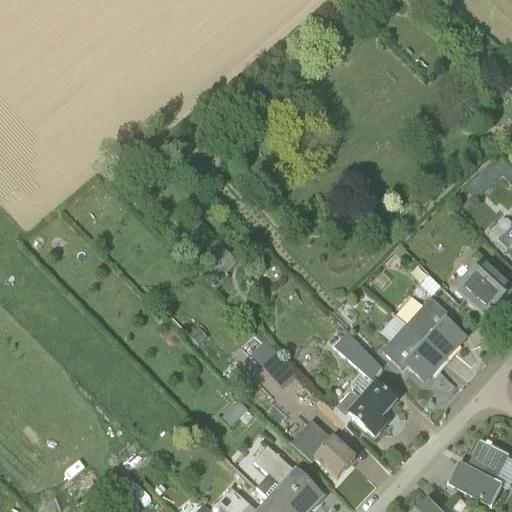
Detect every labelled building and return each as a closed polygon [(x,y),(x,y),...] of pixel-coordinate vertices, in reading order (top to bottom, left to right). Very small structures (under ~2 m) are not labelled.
[(511,167),(499,155),(466,190),(479,202),(502,177),(511,185),(511,167)] [(511,230),(503,240),(511,247),(508,250),(511,253),(511,230)] [(197,273),(209,285),(222,273),(225,276),(237,265),(221,249),(197,273)] [(403,256),(398,251),(392,256),(398,261),(403,256)] [(457,293),(484,319),(510,292),(483,266),(457,293)] [(431,299),(440,290),(429,280),(420,288),(431,299)] [(406,327),(444,362),(464,340),(444,322),(449,317),(430,300),(406,327)] [(424,385),(444,362),(406,327),(395,318),(379,336),(389,345),(381,354),(400,371),(404,367),(424,385)] [(198,331),(189,338),(198,349),(207,342),(198,331)] [(371,384),(381,372),(348,336),(334,351),(371,384)] [(266,345),(254,357),(285,388),(296,377),(266,345)] [(427,386),(443,403),(459,388),(443,371),(427,386)] [(395,405),(371,384),(355,400),(351,396),(348,397),(332,414),(342,425),(349,418),(374,441),(385,428),(379,423),(395,405)] [(239,422),(247,414),(247,413),(238,404),(229,413),(239,422)] [(325,436),(334,427),(322,416),(309,431),(306,428),(302,431),(297,426),(287,437),(337,482),(354,463),(325,436)] [(281,490),(270,502),(280,511),(309,511),(322,499),(258,442),(253,448),(261,456),(253,465),(281,490)] [(492,487),(507,458),(480,444),(466,473),(456,468),(447,487),(491,510),(501,491),(492,487)] [(280,511),(270,502),(261,511),(253,511),(230,491),(216,506),(223,511),(280,511)]
